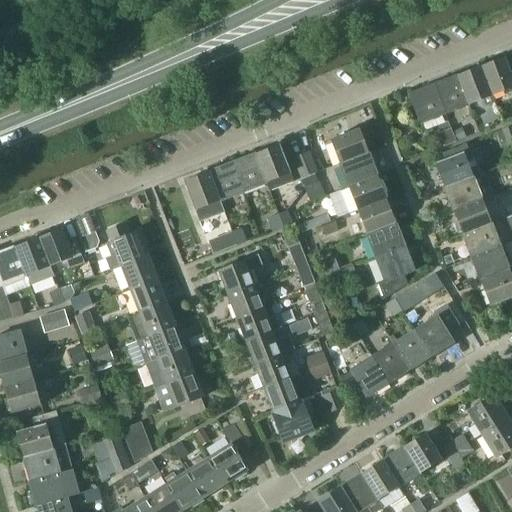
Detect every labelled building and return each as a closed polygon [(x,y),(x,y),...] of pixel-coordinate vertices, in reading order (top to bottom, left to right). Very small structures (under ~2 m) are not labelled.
[(482,68),(493,97),(511,89),(511,75),(508,64),(506,59),(482,68)] [(482,68),(459,77),(470,106),(483,101),(486,107),(496,103),(493,97),(482,68)] [(447,115),(470,106),(459,77),(435,86),(447,115)] [(422,125),(447,115),(435,86),(410,96),(422,125)] [(452,129),(450,129),(456,143),(466,139),(460,125),(452,129)] [(511,127),(502,131),(508,146),(511,144),(511,127)] [(340,164),(368,153),(359,129),(331,140),(340,164)] [(450,129),(439,134),(444,147),(445,147),(456,143),(450,129)] [(481,174),(481,173),(473,154),(471,155),(467,144),(443,154),(445,160),(436,164),(446,188),(481,174)] [(280,146),(257,155),(268,183),(267,183),(267,184),(270,192),(294,182),(291,174),(280,146)] [(300,178),(315,172),(308,152),(293,158),(300,178)] [(349,187),(377,177),(368,153),(340,164),(349,187)] [(267,183),(268,183),(257,155),(233,164),(244,193),(267,184),(267,183)] [(221,202),(244,193),(233,164),(210,173),(221,202)] [(481,174),(446,188),(455,211),(484,200),(495,195),(486,171),(481,173),(481,174)] [(185,182),(196,210),(200,222),(224,213),(220,203),(221,202),(210,173),(185,182)] [(349,187),(340,190),(349,214),(358,211),(386,200),(377,177),(349,187)] [(319,184),(306,189),(311,203),(325,198),(319,184)] [(366,234),(395,223),(386,200),(358,211),(366,234)] [(455,211),(464,234),(493,223),(484,200),(455,211)] [(279,215),(283,228),(293,224),(288,211),(279,215)] [(272,232),(283,228),(279,215),(268,219),(272,232)] [(111,256),(105,259),(110,272),(121,267),(149,257),(139,232),(130,235),(126,223),(107,230),(112,242),(106,245),(111,256)] [(375,257),(404,247),(395,223),(366,234),(375,257)] [(464,234),(473,258),(502,246),(493,223),(464,234)] [(63,230),(40,239),(50,267),(60,264),(67,270),(85,263),(76,240),(68,243),(63,230)] [(95,233),(80,239),(85,252),(96,247),(99,242),(96,237),(95,233)] [(231,233),(208,241),(213,254),(236,246),(231,233)] [(50,267),(40,239),(16,248),(27,277),(50,268),(50,267)] [(300,244),(288,248),(296,268),(308,263),(300,244)] [(482,281),(509,270),(511,269),(502,246),(473,258),(482,281)] [(404,247),(375,257),(384,281),(378,283),(384,299),(407,284),(404,275),(413,272),(404,247)] [(0,275),(4,286),(27,277),(16,248),(0,254),(0,275)] [(228,295),(255,284),(251,273),(263,268),(258,255),(218,271),(228,295)] [(149,257),(121,267),(130,289),(131,291),(158,280),(149,257)] [(308,263),(296,268),(304,288),(315,283),(308,263)] [(511,277),(509,270),(482,281),(492,306),(511,297),(511,277)] [(0,275),(0,321),(24,315),(19,300),(10,303),(3,286),(4,286),(0,275)] [(158,280),(131,291),(140,313),(140,314),(167,303),(162,289),(158,280)] [(228,295),(237,318),(264,307),(265,307),(275,303),(271,291),(260,295),(255,284),(228,295)] [(305,292),(314,314),(325,310),(316,287),(305,292)] [(64,302),(60,293),(50,296),(54,306),(64,302)] [(395,299),(403,310),(411,305),(404,293),(395,299)] [(394,316),(403,310),(395,299),(387,304),(394,316)] [(140,313),(128,318),(137,342),(176,326),(167,303),(140,314),(140,313)] [(414,329),(431,356),(452,342),(453,344),(454,343),(447,333),(459,325),(446,305),(434,312),(436,315),(414,329)] [(264,307),(237,318),(246,341),(274,330),(274,331),(284,327),(279,315),(269,318),(265,307),(264,307)] [(65,310),(40,318),(45,334),(70,326),(65,310)] [(325,310),(314,314),(323,337),(333,333),(333,332),(325,310)] [(76,316),(83,334),(96,330),(89,311),(76,316)] [(352,326),(360,338),(368,332),(361,320),(352,326)] [(176,326),(137,342),(146,365),(185,350),(176,326)] [(352,343),(360,338),(352,326),(344,331),(352,343)] [(393,343),(410,369),(431,356),(414,329),(393,343)] [(0,363),(28,355),(21,330),(0,336),(0,363)] [(274,330),(246,341),(255,364),(283,353),(283,354),(289,351),(285,340),(278,342),(274,331),(274,330)] [(107,342),(89,349),(93,359),(111,352),(107,342)] [(372,356),(388,382),(410,369),(393,343),(372,356)] [(80,345),(67,349),(72,365),(85,360),(82,348),(80,345)] [(185,350),(146,365),(155,388),(167,384),(195,373),(185,350)] [(111,352),(93,359),(96,368),(97,368),(114,361),(111,352)] [(305,359),(309,370),(328,363),(324,352),(305,359)] [(255,364),(264,387),(292,377),(300,374),(295,360),(287,364),(283,354),(283,353),(255,364)] [(0,369),(5,387),(35,379),(28,355),(0,363),(0,369)] [(350,370),(356,380),(367,397),(368,397),(367,396),(388,382),(372,356),(350,370)] [(314,380),(331,374),(328,363),(309,370),(314,380)] [(167,384),(155,388),(164,413),(177,408),(204,397),(195,373),(167,384)] [(264,387),(273,410),(308,396),(303,385),(297,388),(292,377),(264,387)] [(35,379),(5,387),(13,414),(41,405),(34,380),(35,380),(35,379)] [(97,387),(78,391),(82,404),(101,399),(100,394),(98,386),(97,387)] [(323,391),(321,392),(329,413),(344,407),(340,396),(336,386),(323,391)] [(109,398),(111,402),(111,404),(121,401),(119,395),(109,398)] [(273,410),(283,435),(311,425),(309,420),(314,410),(308,396),(273,410)] [(481,435),(508,418),(495,397),(467,413),(481,435)] [(45,425),(18,433),(25,457),(66,446),(56,412),(43,416),(45,425)] [(511,424),(508,418),(481,435),(495,458),(511,447),(511,424)] [(141,422),(122,430),(136,463),(153,452),(141,422)] [(209,458),(225,484),(247,470),(238,455),(249,449),(234,425),(223,432),(231,444),(209,458)] [(211,440),(202,428),(194,434),(203,445),(211,440)] [(117,436),(104,441),(110,456),(124,450),(118,435),(117,436)] [(405,448),(421,474),(443,460),(427,435),(405,448)] [(463,435),(453,442),(458,450),(468,443),(463,435)] [(190,453),(182,441),(173,447),(181,459),(190,453)] [(442,448),(447,456),(458,450),(453,442),(442,448)] [(458,450),(463,458),(473,451),(468,443),(458,450)] [(66,446),(25,457),(32,481),(73,470),(66,446)] [(172,448),(162,455),(167,464),(178,457),(172,448)] [(400,487),(421,474),(405,448),(384,461),(400,487)] [(124,450),(110,456),(117,473),(129,467),(130,466),(124,450)] [(452,464),(463,458),(458,450),(447,456),(452,464)] [(203,497),(225,484),(209,458),(187,471),(203,497)] [(378,500),(400,487),(384,461),(362,475),(378,500)] [(32,481),(28,483),(35,507),(39,505),(68,497),(80,494),(73,470),(32,481)] [(174,473),(165,479),(167,483),(166,484),(182,510),(203,497),(187,471),(177,477),(174,473)] [(362,475),(341,488),(356,511),(359,511),(367,507),(370,511),(375,511),(382,508),(378,501),(378,500),(362,475)] [(166,484),(145,497),(153,511),(178,511),(182,510),(166,484)] [(325,511),(356,511),(341,488),(319,502),(325,511)] [(98,490),(85,493),(88,504),(102,500),(103,500),(100,489),(98,490)] [(468,493),(456,501),(462,511),(479,511),(469,494),(468,493)] [(71,511),(68,497),(39,505),(40,511),(71,511)] [(153,511),(145,497),(124,510),(121,506),(112,511),(111,511),(153,511)] [(410,504),(415,511),(424,511),(426,511),(418,499),(410,504)]
